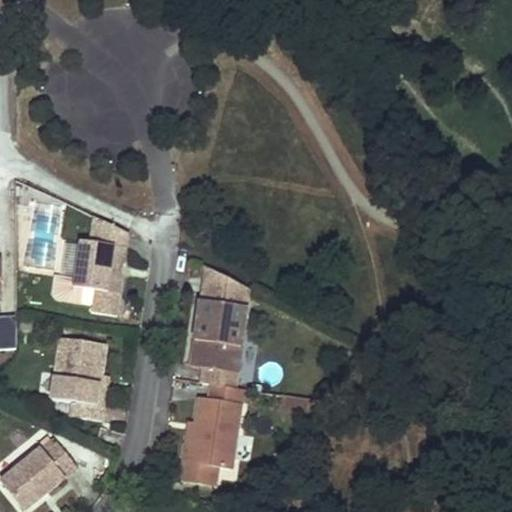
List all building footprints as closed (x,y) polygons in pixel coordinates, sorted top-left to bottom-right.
[(25,209),(27,274),(57,273),(56,208),(25,209)] [(56,278),(53,297),(56,301),(94,307),(96,292),(120,296),(129,234),(95,218),(91,244),(81,242),(76,281),(56,278)] [(207,271),(193,366),(205,367),(202,384),(211,386),(237,389),(239,373),(251,292),(207,271)] [(15,319),(0,319),(0,352),(15,351),(15,319)] [(62,339),(53,400),(75,403),(73,417),(103,420),(104,407),(98,406),(102,377),(106,346),(62,339)] [(98,406),(104,407),(108,378),(102,377),(98,406)] [(186,446),(183,464),(180,482),(213,487),(216,469),(231,471),(243,390),(237,389),(211,386),(210,402),(199,400),(195,425),(192,447),(186,446)] [(192,447),(195,425),(189,424),(186,446),(192,447)] [(28,511),(79,471),(59,443),(46,454),(43,452),(4,483),(25,511),(28,511)]
